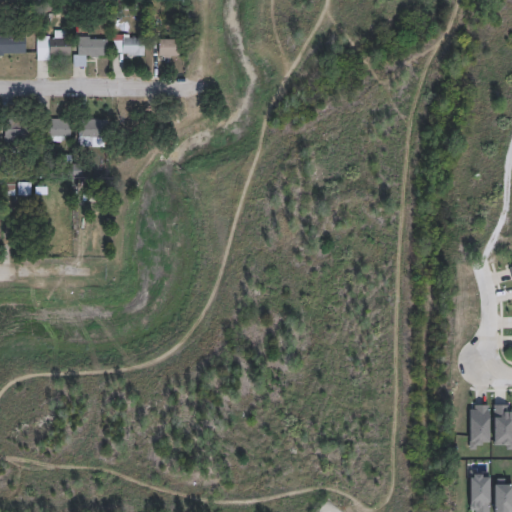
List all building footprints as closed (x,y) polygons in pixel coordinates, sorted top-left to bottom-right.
[(68,38),(68,57),(48,56),(48,61),(35,61),(35,48),(47,48),(47,38),(52,38),(52,30),(67,31),(67,38),(68,38)] [(24,52),(1,53),(1,56),(0,56),(0,34),(24,34),(24,52)] [(88,37),(88,40),(105,39),(105,56),(96,56),(96,58),(88,58),(88,56),(84,56),(84,67),(71,67),(71,55),(75,55),(75,37),(88,37)] [(141,38),(141,56),(127,55),(127,53),(120,53),(111,53),(111,40),(120,40),(120,38),(141,38)] [(168,56),(168,59),(162,59),(162,56),(157,56),(156,40),(177,39),(177,56),(168,56)] [(32,121),(31,139),(25,138),(25,146),(1,145),(2,120),(14,121),(14,117),(25,118),(25,120),(32,121)] [(69,120),(68,137),(59,137),(59,143),(35,142),(36,122),(53,123),(53,119),(69,120)] [(105,120),(105,137),(77,137),(77,119),(105,120)] [(469,511),(488,511),(488,472),(470,472),(469,511)]
